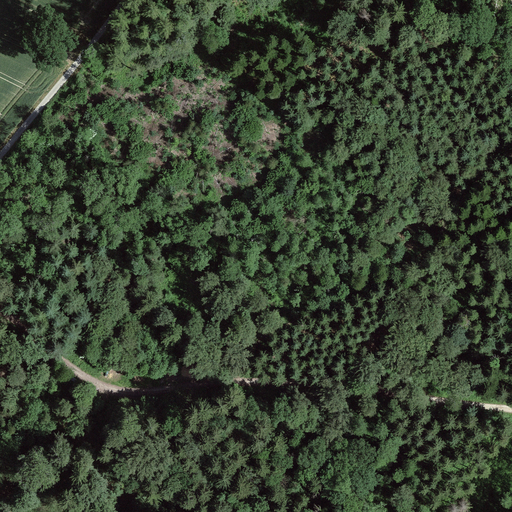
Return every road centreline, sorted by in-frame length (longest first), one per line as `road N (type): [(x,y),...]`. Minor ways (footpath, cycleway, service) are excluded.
road 1 (track): [(511,409),(341,382),(111,390),(0,313)]
road 2 (track): [(0,157),(127,0)]
